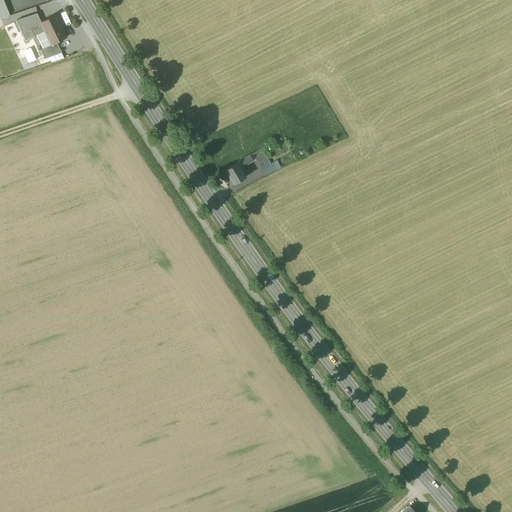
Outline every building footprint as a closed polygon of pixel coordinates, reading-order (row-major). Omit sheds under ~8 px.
[(0,0),(0,18),(9,15),(2,0),(0,0)] [(25,40),(34,36),(29,28),(40,23),(41,22),(37,13),(16,20),(25,40)] [(41,22),(40,23),(44,31),(36,35),(42,48),(51,44),(51,45),(56,42),(67,37),(56,15),(41,22)] [(34,36),(36,35),(44,31),(40,23),(29,28),(34,36)] [(40,50),(44,59),(62,52),(56,42),(51,45),(51,44),(42,48),(40,50)] [(297,127),(283,136),(288,144),(302,135),(297,127)] [(261,156),(255,159),(265,176),(276,171),(274,167),(272,168),(261,149),(258,150),(261,156)] [(250,155),(253,160),(255,159),(261,156),(258,150),(250,155)] [(250,155),(238,162),(241,167),(253,160),(250,155)] [(247,177),(241,167),(238,162),(225,169),(234,184),(247,177)]
